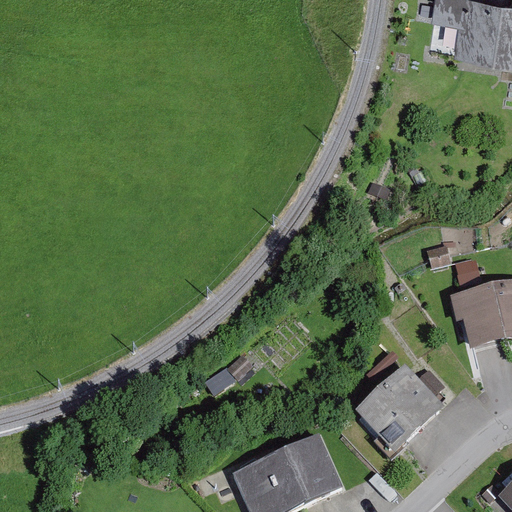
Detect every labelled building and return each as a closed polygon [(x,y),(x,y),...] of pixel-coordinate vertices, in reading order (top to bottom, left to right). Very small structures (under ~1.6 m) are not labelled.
[(511,2),(496,0),(436,0),(433,23),(459,27),(455,57),(511,65),(511,2)] [(447,250),(427,255),(432,272),(452,267),(447,250)] [(471,264),(456,268),(462,295),(481,290),(478,275),(474,276),(471,264)] [(511,287),(450,302),(457,329),(464,328),(471,358),(509,349),(511,360),(511,359),(511,287)] [(399,363),(393,356),(366,380),(373,387),(399,363)] [(406,373),(356,420),(396,463),(446,416),(406,373)] [(430,374),(418,385),(434,402),(446,391),(430,374)] [(319,442),(233,481),(246,511),(304,511),(343,495),(319,442)] [(493,488),(482,497),(490,507),(501,498),(493,488)] [(511,511),(511,490),(499,504),(507,511),(511,511)]
